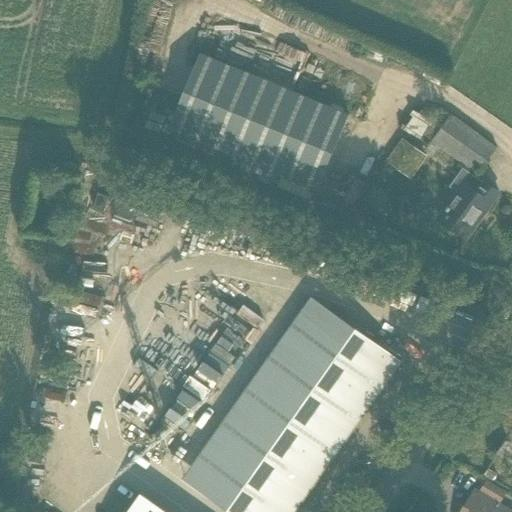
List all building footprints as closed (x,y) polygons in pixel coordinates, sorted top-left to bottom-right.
[(317,191),(349,115),(200,53),(168,129),(317,191)] [(433,141),(461,162),(477,173),(496,147),(451,115),(433,141)] [(402,140),(386,162),(410,180),(426,157),(402,140)] [(482,209),(485,211),(498,192),(472,175),(465,184),(439,219),(465,238),(475,224),(473,222),(482,209)] [(123,184),(113,211),(158,228),(168,200),(123,184)] [(205,494),(231,511),(292,511),(400,361),(333,314),(205,494)] [(511,429),(484,474),(511,490),(511,429)] [(511,511),(492,500),(475,490),(461,511),(511,511)] [(161,511),(142,498),(131,511),(161,511)]
